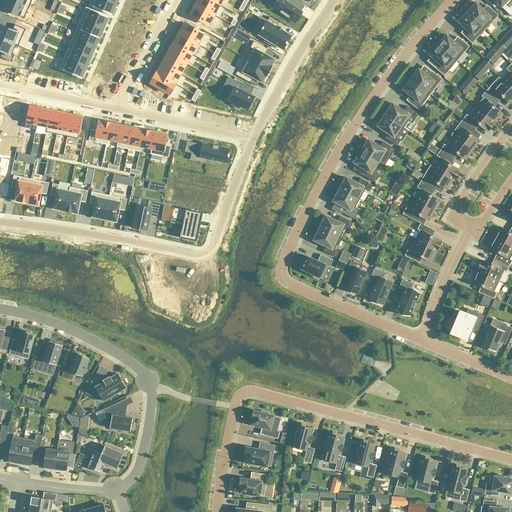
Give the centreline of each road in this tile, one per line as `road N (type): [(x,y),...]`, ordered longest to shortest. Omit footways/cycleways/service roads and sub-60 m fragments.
road 1 (residential): [(420,341),(301,291),(283,268),(353,130),(455,0)]
road 2 (residential): [(511,462),(251,394),(236,399),(230,413),(214,511)]
road 3 (residential): [(0,224),(203,256),(249,141)]
road 4 (residential): [(0,310),(75,333),(145,379),(149,421),(138,469),(116,489)]
road 5 (residential): [(249,141),(334,0)]
road 6 (residential): [(249,141),(113,112)]
road 7 (residential): [(177,0),(113,112)]
road 8 (residential): [(511,129),(451,216),(470,228)]
road 9 (residential): [(420,341),(470,228)]
